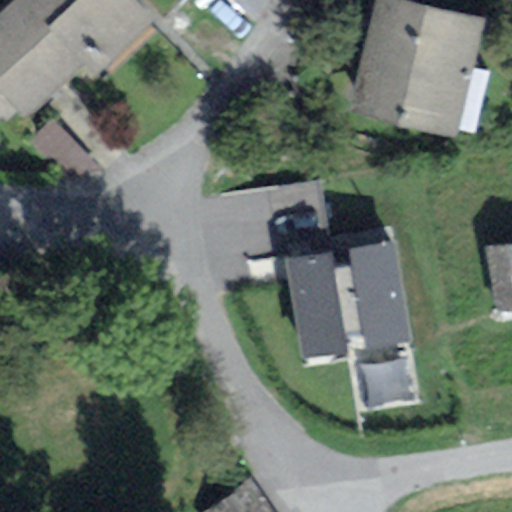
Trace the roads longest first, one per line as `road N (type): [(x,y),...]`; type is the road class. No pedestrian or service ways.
road 1 (residential): [(171,165),(179,255),(204,346),(289,470),(322,495)]
road 2 (residential): [(292,0),(171,165)]
road 3 (residential): [(322,495),(511,455)]
road 4 (residential): [(0,213),(71,226),(171,165)]
